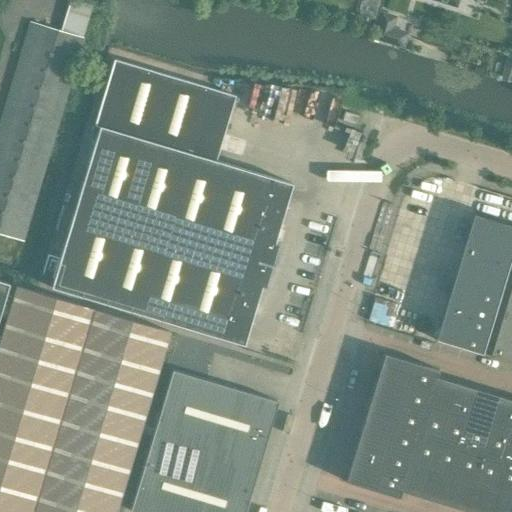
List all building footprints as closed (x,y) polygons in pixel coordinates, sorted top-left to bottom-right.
[(0,234),(20,241),(91,0),(68,0),(60,31),(32,23),(0,129),(0,234)] [(373,20),(379,0),(362,0),(357,15),(373,20)] [(375,33),(373,36),(373,38),(373,39),(376,40),(377,41),(379,41),(380,41),(381,42),(382,42),(385,43),(386,43),(389,45),(391,46),(392,47),(394,47),(400,49),(403,49),(404,47),(405,44),(405,43),(406,41),(407,35),(408,33),(407,32),(406,32),(405,32),(404,31),(398,29),(397,29),(395,28),(394,27),(394,25),(396,19),(396,17),(395,16),(394,16),(390,15),(390,14),(389,14),(386,13),(385,13),(384,12),(382,12),(381,12),(380,13),(379,15),(379,16),(378,17),(378,18),(377,19),(377,20),(377,21),(376,21),(376,22),(376,23),(375,24),(375,25),(374,27),(374,30),(375,31),(375,33)] [(215,161),(235,96),(114,60),(70,205),(268,264),(292,184),(215,161)] [(342,121),(356,125),(359,116),(345,111),(342,121)] [(70,205),(46,286),(244,345),(268,264),(70,205)] [(479,224),(470,222),(435,339),(481,354),(511,252),(511,226),(482,217),(479,224)] [(0,311),(8,284),(0,281),(0,311)] [(0,511),(115,511),(169,332),(16,286),(0,340),(0,511)] [(502,314),(511,316),(511,294),(508,293),(502,314)] [(511,316),(502,314),(496,334),(511,339),(511,316)] [(511,339),(496,334),(489,356),(511,362),(511,339)] [(383,354),(377,376),(430,392),(434,378),(437,370),(383,354)] [(172,370),(130,510),(135,511),(244,511),(278,402),(172,370)] [(377,376),(370,397),(423,413),(430,392),(377,376)] [(423,413),(417,434),(439,441),(456,384),(434,378),(430,392),(423,413)] [(456,384),(439,441),(460,447),(477,390),(456,384)] [(477,390),(460,447),(481,453),(498,397),(477,390)] [(370,397),(364,419),(417,434),(423,413),(370,397)] [(511,401),(498,397),(481,453),(502,460),(511,426),(511,401)] [(364,419),(357,440),(410,455),(417,434),(364,419)] [(511,426),(502,460),(511,462),(511,426)] [(403,476),(399,491),(422,498),(439,441),(417,434),(410,455),(403,476)] [(357,440),(351,461),(403,476),(410,455),(357,440)] [(439,441),(422,498),(443,504),(460,447),(439,441)] [(460,447),(443,504),(464,510),(481,453),(460,447)] [(481,453),(464,510),(470,511),(486,511),(502,460),(481,453)] [(511,462),(502,460),(486,511),(509,511),(511,503),(511,462)] [(351,461),(345,482),(397,497),(399,491),(403,476),(351,461)]
